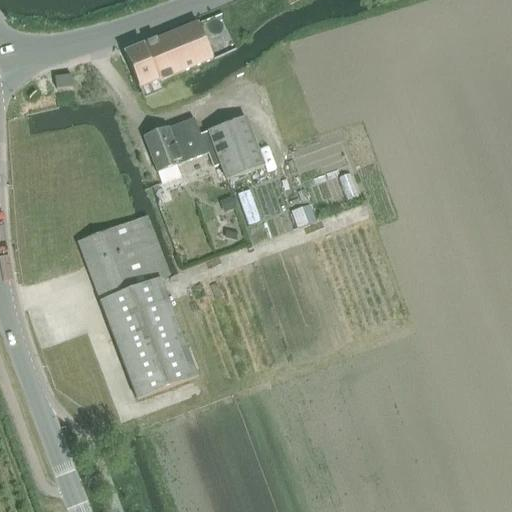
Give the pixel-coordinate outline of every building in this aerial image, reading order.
[(125,56),(139,91),(213,61),(199,25),(125,56)] [(55,79),(56,91),(72,88),(71,77),(55,79)] [(200,135),(208,156),(212,168),(220,165),(226,181),(264,167),(246,118),(200,135)] [(194,120),(144,139),(157,175),(208,156),(200,135),(194,120)] [(338,177),(346,201),(361,195),(352,172),(338,177)] [(312,205),(294,209),(297,226),(315,223),(312,205)] [(138,221),(115,230),(137,289),(160,280),(138,221)] [(115,230),(78,244),(100,303),(101,302),(137,289),(115,230)] [(196,377),(160,280),(101,302),(137,400),(196,377)]
